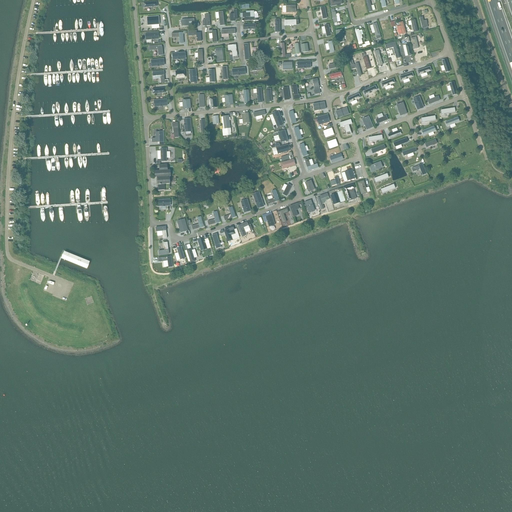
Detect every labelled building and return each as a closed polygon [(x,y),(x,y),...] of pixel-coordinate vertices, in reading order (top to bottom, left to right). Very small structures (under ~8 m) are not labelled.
[(159,17),(149,17),(149,19),(148,19),(148,25),(159,24),(159,17)] [(420,18),(422,29),(425,28),(428,27),(426,20),(423,21),(423,17),(420,18)] [(338,43),(344,41),(342,30),(335,31),(338,43)] [(196,31),(188,31),(188,36),(196,35),(197,42),(201,41),(201,33),(197,33),(196,31)] [(179,37),(180,43),(184,43),(183,33),(172,33),(172,37),(179,37)] [(393,48),(396,59),(400,58),(395,42),(385,45),(386,50),(393,48)] [(149,50),(158,50),(159,55),(163,55),(162,47),(158,48),(158,45),(149,46),(149,50)] [(236,45),(228,46),(228,50),(232,50),(233,57),(237,56),(236,45)] [(374,51),(379,66),(383,65),(378,50),(374,51)] [(355,64),(350,66),(351,70),(356,68),(358,76),(362,75),(358,63),(354,64),(355,64)] [(417,71),(419,75),(431,71),(430,67),(417,71)] [(153,76),(160,76),(161,83),(165,83),(164,75),(164,71),(153,72),(153,76)] [(400,77),(401,81),(413,77),(412,73),(400,77)] [(381,84),(383,88),(395,83),(393,79),(381,84)] [(457,94),(454,82),(449,83),(453,95),(457,94)] [(363,92),(365,95),(377,90),(375,86),(363,92)] [(347,99),(348,103),(360,98),(359,94),(347,99)] [(226,104),(233,104),(232,95),(225,96),(226,104)] [(413,100),(417,110),(423,108),(419,97),(413,100)] [(190,99),(183,100),(183,109),(191,108),(190,99)] [(314,111),(325,109),(324,102),(313,104),(314,111)] [(407,114),(403,103),(397,105),(401,116),(407,114)] [(336,112),(338,118),(349,114),(346,108),(336,112)] [(272,113),(276,125),(283,122),(278,111),(272,113)] [(318,117),(319,122),(320,125),(323,124),(329,122),(327,115),(318,117)] [(388,120),(386,116),(375,120),(377,124),(388,120)] [(362,120),(367,130),(373,127),(368,117),(362,120)] [(446,122),(447,126),(460,122),(458,117),(446,122)] [(339,123),(341,127),(344,126),(346,133),(350,132),(348,125),(352,124),(351,120),(339,123)] [(421,131),(423,135),(435,131),(434,126),(421,131)] [(297,140),(302,139),(298,127),(294,129),(297,140)] [(285,130),(277,132),(280,143),(288,141),(285,130)] [(400,131),(399,130),(388,135),(389,139),(401,135),(400,133),(400,132),(400,131)] [(163,132),(159,132),(159,138),(152,138),(152,142),(164,142),(163,132)] [(393,143),(395,147),(408,142),(406,138),(393,143)] [(426,148),(436,144),(435,140),(425,144),(426,148)] [(290,151),(288,144),(276,148),(278,154),(290,151)] [(307,155),(306,151),(306,152),(304,147),(305,147),(303,144),(299,145),(303,156),(307,155)] [(371,150),(373,154),(385,149),(384,145),(371,150)] [(402,152),(404,156),(416,152),(415,147),(402,152)] [(341,154),(330,158),(332,164),(343,160),(341,154)] [(281,163),(283,169),(296,165),(294,159),(281,163)] [(305,160),(308,171),(318,168),(317,164),(311,166),(308,159),(305,160)] [(380,162),(369,166),(372,172),(383,168),(380,162)] [(167,170),(167,164),(159,165),(159,168),(159,171),(155,171),(155,173),(155,177),(157,177),(157,185),(158,185),(158,191),(159,192),(163,192),(165,190),(170,190),(170,184),(169,177),(170,177),(170,170),(167,170)] [(420,169),(423,175),(426,174),(422,164),(412,168),(413,172),(420,169)] [(355,178),(352,170),(344,172),(347,181),(355,178)] [(387,174),(374,179),(375,183),(388,178),(387,174)] [(305,183),(308,192),(315,189),(311,180),(305,183)] [(361,195),(367,193),(363,181),(357,183),(361,195)] [(291,186),(288,184),(283,194),(286,196),(291,186)] [(394,185),(381,189),(382,193),(395,188),(394,185)] [(275,202),(279,200),(275,190),(272,191),(274,198),(267,200),(268,204),(275,202)] [(324,209),(321,199),(328,197),(327,193),(320,196),(320,197),(317,198),(321,210),(324,209)] [(333,205),(340,202),(337,193),(330,195),(333,205)] [(264,206),(260,195),(254,197),(258,208),(264,206)] [(250,211),(247,200),(241,202),(244,213),(250,211)] [(311,200),(305,202),(309,213),(311,212),(312,213),(313,212),(315,211),(311,200)] [(298,206),(301,205),(302,207),(303,207),(301,202),(289,206),(293,217),(298,215),(295,209),(299,208),(298,206)] [(228,208),(231,214),(224,217),(225,221),(232,218),(236,217),(232,207),(228,208)] [(284,214),(288,212),(287,208),(278,212),(282,223),(287,222),(284,214)] [(213,213),(215,219),(207,221),(208,225),(220,222),(217,212),(213,213)] [(272,214),(271,214),(271,213),(262,215),(264,223),(267,222),(265,218),(266,217),(269,227),(275,225),(272,214)] [(192,226),(193,230),(204,227),(201,217),(197,218),(199,224),(192,226)] [(177,221),(180,233),(188,231),(185,219),(177,221)] [(242,237),(247,235),(244,228),(248,226),(247,222),(237,226),(242,237)] [(167,238),(166,226),(155,227),(156,232),(162,231),(163,239),(167,238)] [(224,231),(227,242),(233,240),(231,235),(238,233),(236,229),(230,231),(229,229),(224,231)] [(216,234),(212,236),(216,249),(221,247),(216,234)] [(207,249),(204,238),(197,240),(200,251),(207,249)] [(167,242),(163,243),(164,251),(158,251),(159,255),(169,254),(168,251),(167,242)] [(195,261),(191,248),(186,250),(190,263),(195,261)] [(64,252),(61,258),(86,269),(89,263),(64,252)] [(171,256),(160,258),(160,262),(168,261),(169,267),(172,267),(171,256)]
